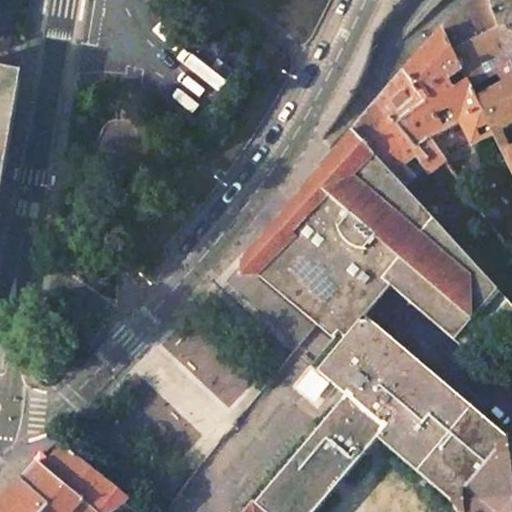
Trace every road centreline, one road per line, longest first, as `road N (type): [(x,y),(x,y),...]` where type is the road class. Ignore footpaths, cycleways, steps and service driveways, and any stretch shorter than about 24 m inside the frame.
road 1 (residential): [(18,409),(46,413),(67,401),(246,205),(335,65),(366,0)]
road 2 (residential): [(16,274),(64,0)]
road 3 (residential): [(13,398),(16,274)]
